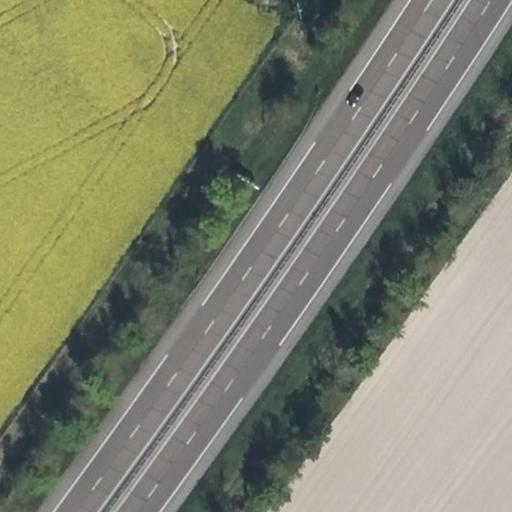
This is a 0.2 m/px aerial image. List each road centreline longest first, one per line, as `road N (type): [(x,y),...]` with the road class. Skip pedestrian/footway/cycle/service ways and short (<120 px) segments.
road 1 (motorway): [(131,511),(490,0)]
road 2 (motorway): [(428,0),(71,511)]
